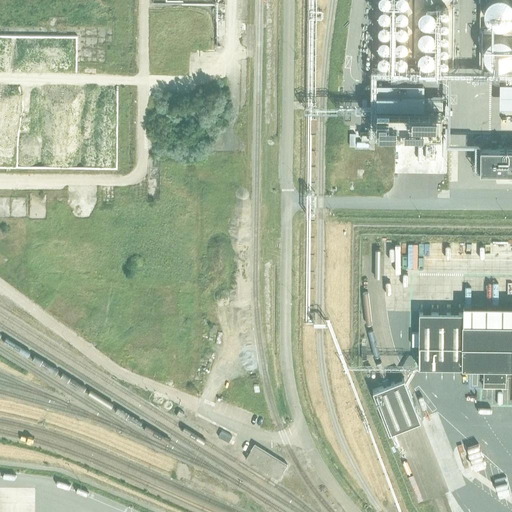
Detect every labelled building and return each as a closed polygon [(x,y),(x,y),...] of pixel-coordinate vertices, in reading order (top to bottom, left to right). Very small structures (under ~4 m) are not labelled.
[(379,0),(379,10),(388,13),(383,25),(389,28),(385,36),(391,39),(386,51),(386,53),(392,55),(398,55),(401,56),(409,56),(415,54),(417,50),(413,39),(417,37),(417,34),(415,29),(422,12),(428,10),(429,6),(420,6),(418,0),(420,1),(421,0),(379,0)] [(430,32),(443,29),(440,17),(427,21),(430,32)] [(439,54),(440,39),(429,38),(429,54),(439,54)] [(424,85),(376,84),(375,132),(442,133),(442,96),(424,95),(424,85)] [(480,157),(475,157),(475,163),(480,163),(480,171),(511,171),(511,148),(495,148),(495,141),(490,141),(490,148),(480,148),(480,157)] [(429,248),(449,248),(449,240),(429,240),(429,248)] [(399,248),(399,261),(424,261),(424,243),(411,243),(411,248),(399,248)] [(511,306),(465,306),(464,313),(445,313),(419,312),(419,316),(419,331),(411,331),(410,344),(419,344),(419,367),(445,367),(463,367),(463,368),(484,368),(484,379),(484,387),(506,387),(506,379),(506,369),(511,368),(511,306)] [(372,389),(389,432),(404,426),(414,422),(415,421),(420,419),(404,377),(398,379),(397,379),(388,383),(387,383),(372,389)] [(232,436),(221,430),(218,436),(229,442),(232,436)] [(248,456),(282,478),(292,462),(258,440),(248,456)]
